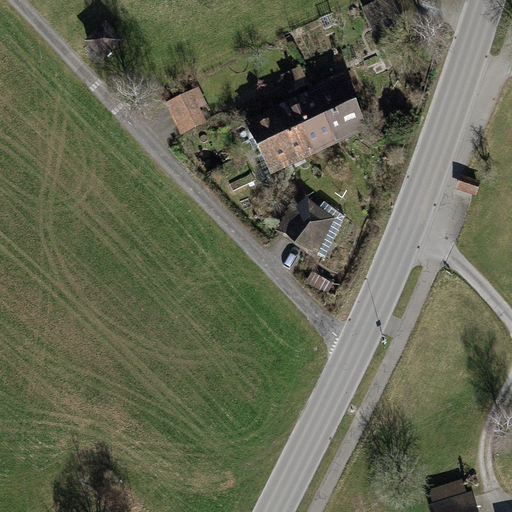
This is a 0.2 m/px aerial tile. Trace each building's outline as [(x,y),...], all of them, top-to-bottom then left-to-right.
[(411,0),(394,0),(366,15),(384,50),(426,28),(411,0)] [(106,29),(87,48),(100,62),(120,43),(106,29)] [(343,85),(250,129),(273,176),(366,132),(343,85)] [(199,89),(166,105),(181,137),(207,124),(201,110),(208,107),(199,89)] [(475,194),(479,183),(464,178),(460,189),(475,194)] [(308,200),(280,227),(296,249),(318,258),(336,221),(308,200)] [(469,511),(466,498),(420,510),(420,511),(469,511)]
